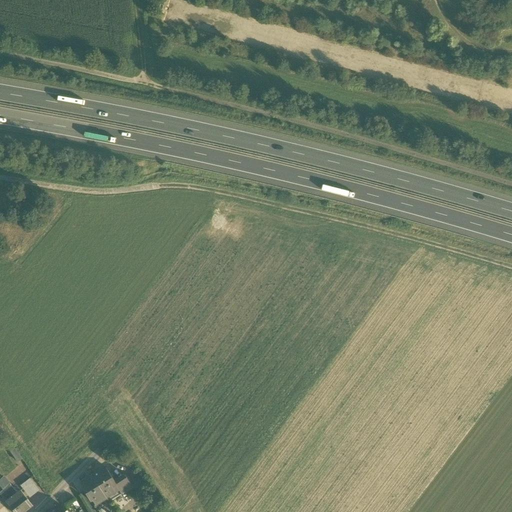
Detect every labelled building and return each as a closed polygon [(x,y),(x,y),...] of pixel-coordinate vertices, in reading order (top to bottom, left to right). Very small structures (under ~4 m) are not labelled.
[(23,459),(14,446),(9,449),(17,463),(23,459)] [(107,498),(119,490),(120,490),(115,481),(106,467),(93,475),(107,498)] [(96,505),(107,498),(93,475),(81,482),(86,489),(84,491),(91,501),(93,500),(96,505)] [(124,475),(115,481),(120,490),(119,490),(122,494),(132,487),(124,475)] [(0,481),(0,486),(3,490),(10,485),(4,478),(1,480),(1,481),(0,481)] [(40,490),(30,478),(21,486),(30,498),(40,490)] [(0,492),(0,493),(7,502),(17,494),(17,493),(10,484),(10,485),(3,490),(0,492)] [(21,491),(17,493),(17,494),(7,502),(14,511),(25,511),(33,506),(21,491)]
